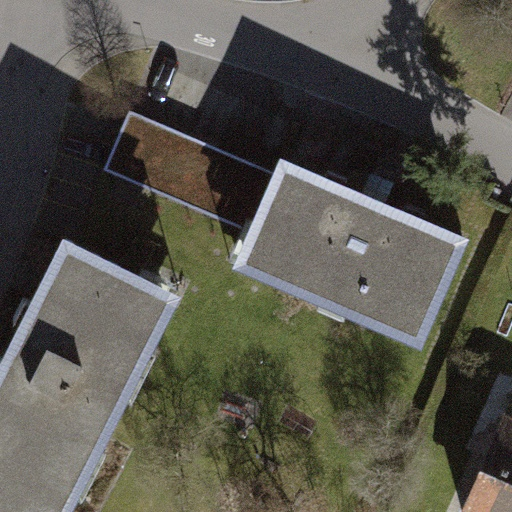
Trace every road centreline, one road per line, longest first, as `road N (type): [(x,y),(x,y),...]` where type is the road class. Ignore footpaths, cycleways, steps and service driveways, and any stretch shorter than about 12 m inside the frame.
road 1 (residential): [(100,0),(335,50)]
road 2 (residential): [(335,50),(511,154)]
road 3 (residential): [(30,0),(19,74),(0,129)]
